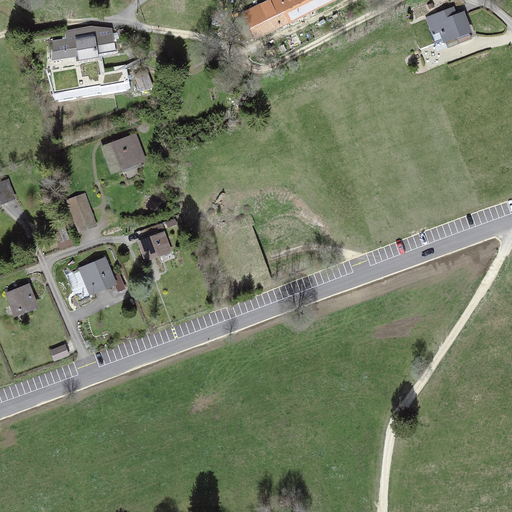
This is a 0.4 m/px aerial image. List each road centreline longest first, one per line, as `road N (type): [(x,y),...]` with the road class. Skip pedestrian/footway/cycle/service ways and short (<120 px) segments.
road 1 (unclassified): [(511,220),(95,376)]
road 2 (track): [(399,0),(260,68),(231,47),(136,25),(129,16)]
road 3 (residential): [(95,376),(49,265),(116,236)]
road 4 (track): [(0,36),(129,16)]
